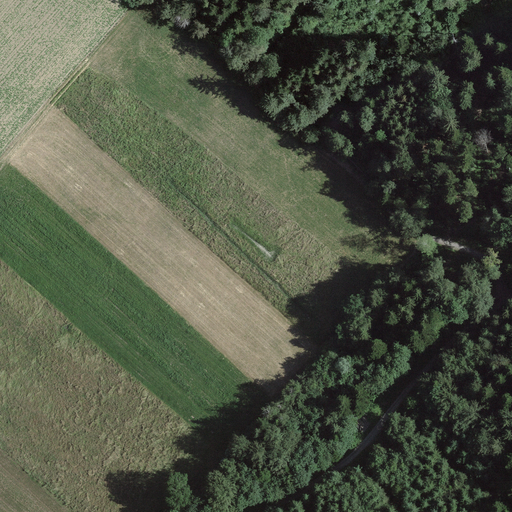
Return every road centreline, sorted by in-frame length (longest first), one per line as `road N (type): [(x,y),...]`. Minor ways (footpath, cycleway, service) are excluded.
road 1 (track): [(269,511),(351,455),(452,340),(511,299)]
road 2 (track): [(0,169),(132,9)]
